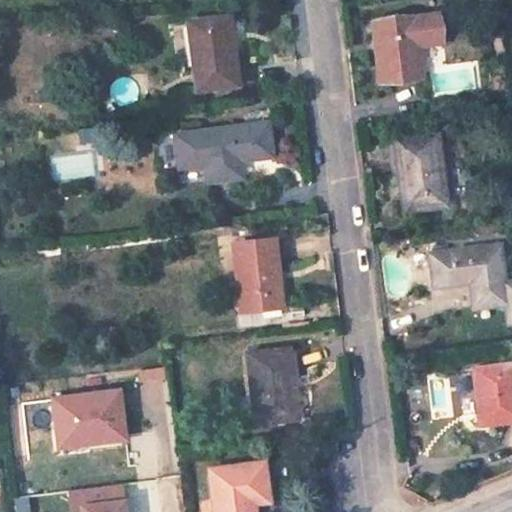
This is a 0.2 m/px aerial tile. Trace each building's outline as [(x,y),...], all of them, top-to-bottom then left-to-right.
[(412,69),(410,37),(430,35),(428,11),(368,17),(372,72),(412,69)] [(219,86),(215,20),(171,24),(176,91),(219,86)] [(469,66),(440,66),(440,87),(469,87),(469,66)] [(262,153),(259,123),(166,133),(168,157),(195,155),(198,180),(227,177),(225,157),(262,153)] [(439,202),(429,128),(386,132),(395,207),(439,202)] [(271,305),(266,240),(224,243),(230,309),(271,305)] [(511,278),(503,279),(497,240),(426,248),(428,279),(471,275),(474,300),(503,297),(506,320),(511,319),(511,278)] [(284,412),(280,347),(241,350),(247,415),(284,412)] [(511,412),(511,374),(511,361),(470,364),(475,416),(511,412)] [(426,373),(430,418),(451,417),(448,371),(426,373)] [(109,442),(106,395),(36,401),(40,439),(74,437),(74,445),(109,442)] [(74,445),(74,437),(40,439),(41,448),(74,445)] [(253,494),(249,453),(205,458),(210,511),(240,511),(239,496),(253,494)] [(122,511),(120,484),(65,489),(66,508),(73,507),(73,511),(122,511)]
